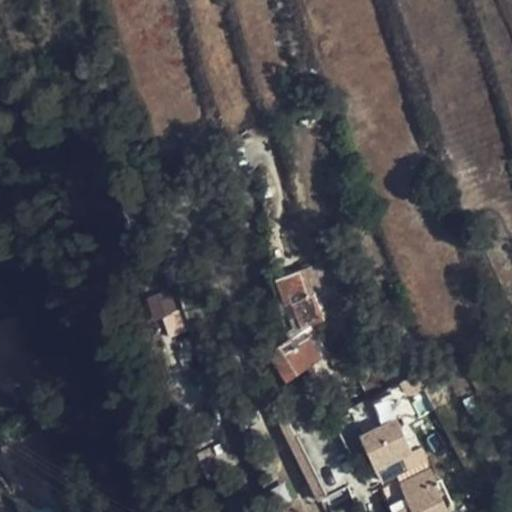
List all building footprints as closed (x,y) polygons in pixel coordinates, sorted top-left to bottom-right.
[(291,336),(272,349),(289,374),(320,352),(313,338),(318,335),(313,325),(323,319),(310,293),(303,295),(292,272),(264,286),(276,311),(282,309),(290,328),(288,330),(291,336)] [(212,386),(181,281),(156,289),(187,393),(212,386)] [(42,376),(18,315),(0,322),(0,383),(3,392),(42,376)] [(48,389),(45,380),(34,384),(37,393),(48,389)] [(421,446),(400,417),(374,430),(362,404),(337,416),(354,456),(369,448),(378,467),(421,446)] [(308,428),(295,434),(329,493),(344,486),(309,428),(308,428)] [(48,462),(55,457),(46,440),(34,446),(28,435),(4,448),(24,487),(52,471),(48,462)] [(448,511),(429,468),(382,492),(391,511),(448,511)]
